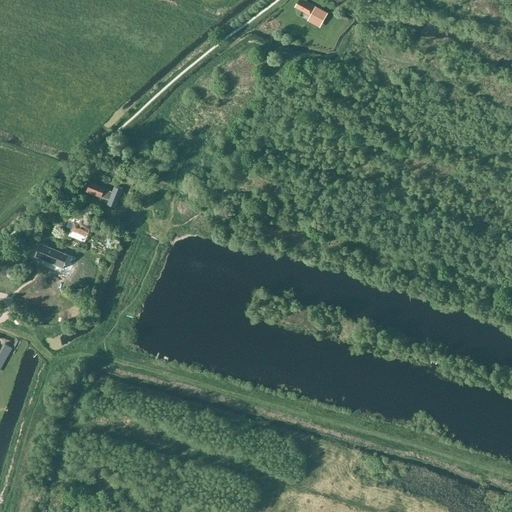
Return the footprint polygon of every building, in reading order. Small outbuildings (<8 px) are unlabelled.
[(315,7),(301,0),(298,0),(295,8),(310,16),(315,7)] [(136,177),(123,172),(119,180),(132,186),(136,177)] [(112,192),(105,189),(90,183),(86,192),(101,198),(108,201),(107,205),(115,209),(123,190),(114,187),(112,192)] [(76,216),(70,232),(69,236),(83,243),(90,223),(76,216)] [(40,244),(34,258),(63,270),(68,256),(40,244)] [(0,351),(0,355),(5,358),(11,348),(4,344),(0,351)]
